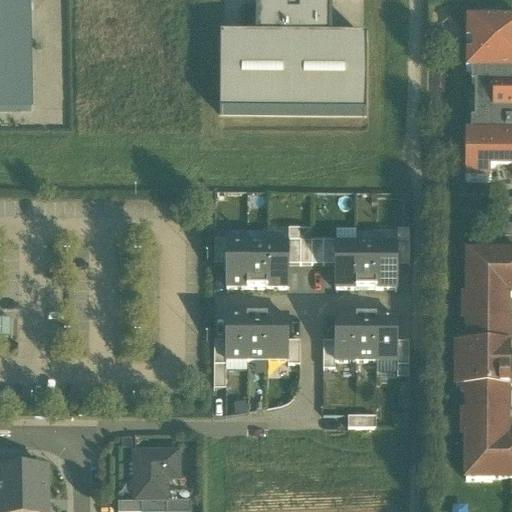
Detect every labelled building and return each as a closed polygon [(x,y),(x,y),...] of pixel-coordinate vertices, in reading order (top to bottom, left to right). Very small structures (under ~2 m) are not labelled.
[(0,0),(0,112),(34,112),(31,0),(0,0)] [(221,118),(364,119),(365,40),(330,40),(330,12),(258,11),(258,39),(221,39),(221,118)] [(466,75),(472,75),(511,75),(511,23),(466,24),(466,45),(472,45),(472,57),(466,57),(466,75)] [(511,75),(472,75),(471,138),(511,137),(511,75)] [(466,138),(465,185),(491,185),(491,175),(511,175),(511,137),(471,138),(466,138)] [(288,268),(300,268),(300,244),(300,232),(288,232),(288,248),(288,268)] [(300,268),(311,269),(311,244),(300,244),(300,268)] [(324,244),(311,244),(311,269),(324,268),(324,244)] [(335,244),(324,244),(324,268),(335,268),(335,248),(335,244)] [(397,244),(397,248),(397,269),(409,269),(409,244),(397,244)] [(214,267),(226,267),(226,248),(226,245),(215,245),(214,267)] [(226,292),(247,292),(247,248),(226,248),(226,267),(226,292)] [(247,292),(267,292),(267,248),(247,248),(247,292)] [(288,248),(267,248),(267,292),(288,292),(288,268),(288,248)] [(335,292),(356,293),(356,248),(335,248),(335,268),(335,292)] [(356,293),(376,293),(376,248),(356,248),(356,293)] [(397,248),(376,248),(376,293),(397,293),(397,269),(397,248)] [(511,261),(493,261),(493,258),(467,258),(467,275),(472,275),(472,282),(467,282),(467,300),(464,299),(464,325),(468,326),(468,341),(464,341),(464,352),(456,352),(456,367),(467,368),(467,374),(456,374),(456,389),(463,389),(463,401),(467,401),(467,416),(463,416),(463,442),(466,442),(466,460),(471,460),(471,467),(466,467),(466,484),(491,484),(491,481),(511,481),(511,443),(504,443),(504,418),(508,418),(508,393),(511,393),(511,366),(508,366),(509,324),(505,324),(505,299),(511,298),(511,261)] [(0,337),(9,338),(9,321),(0,320),(0,337)] [(227,365),(246,365),(247,321),(227,320),(227,343),(227,365)] [(267,321),(247,321),(246,365),(267,365),(267,321)] [(288,321),(267,321),(267,365),(288,365),(288,345),(288,321)] [(335,365),(356,366),(356,321),(335,321),(335,345),(335,365)] [(356,366),(376,366),(376,321),(356,321),(356,366)] [(398,321),(376,321),(376,366),(398,366),(398,345),(398,321)] [(227,365),(227,343),(214,345),(214,393),(227,393),(227,365)] [(300,345),(288,345),(288,365),(288,369),(300,369),(300,345)] [(335,365),(335,345),(323,345),(323,372),(335,372),(335,365)] [(409,345),(398,345),(398,366),(397,381),(409,381),(409,345)] [(376,432),(376,420),(348,420),(348,433),(376,432)] [(179,457),(135,457),(136,505),(143,505),(167,504),(167,478),(179,478),(179,457)] [(46,511),(46,473),(0,473),(0,511),(46,511)]
